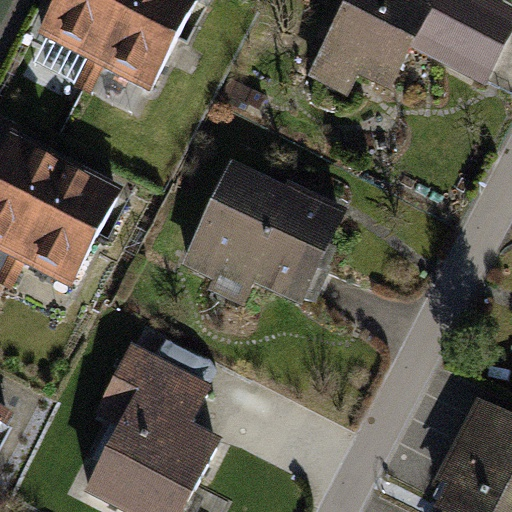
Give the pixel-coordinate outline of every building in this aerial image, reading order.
[(68,0),(45,43),(159,107),(213,11),(192,0),(68,0)] [(354,0),(314,79),(355,100),(364,83),(396,99),(419,55),(491,92),(511,51),(511,5),(501,0),(354,0)] [(128,200),(13,140),(0,164),(0,252),(80,293),(128,200)] [(235,172),(192,270),(219,282),(213,296),(247,311),(256,292),(309,315),(354,213),(290,185),(286,194),(235,172)] [(215,389),(143,351),(104,423),(127,435),(93,501),(113,511),(197,511),(233,445),(196,426),(215,389)] [(0,454),(19,419),(0,409),(0,454)] [(462,480),(445,511),(511,511),(511,429),(481,414),(451,475),(462,480)]
